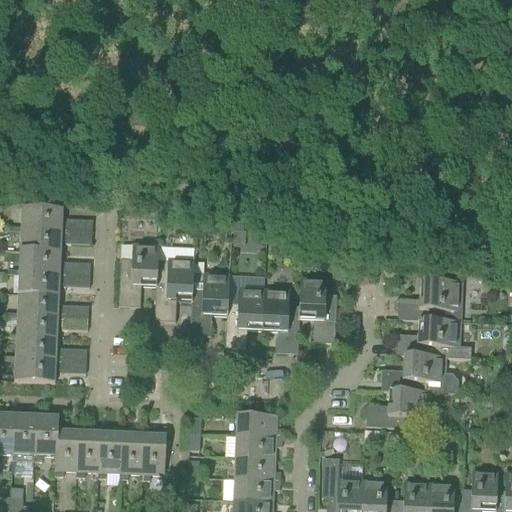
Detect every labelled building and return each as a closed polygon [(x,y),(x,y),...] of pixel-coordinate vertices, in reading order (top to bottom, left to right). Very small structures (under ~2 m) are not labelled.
[(20,211),(19,234),(91,237),(91,224),(66,223),(65,226),(61,226),(61,213),(20,211)] [(91,237),(19,234),(19,255),(59,257),(60,244),(65,244),(64,248),(90,249),(91,237)] [(157,265),(158,250),(132,248),(131,264),(120,264),(118,311),(139,312),(140,290),(155,291),(157,265)] [(191,260),(191,252),(171,251),(171,259),(191,260)] [(19,255),(18,277),(89,280),(89,268),(64,266),(63,270),(59,269),(59,257),(19,255)] [(155,291),(153,326),(174,326),(175,305),(190,306),(191,306),(191,293),(192,293),(193,264),(167,263),(167,265),(157,265),(155,291)] [(18,277),(17,298),(57,300),(58,287),(63,288),(62,291),(88,292),(89,280),(18,277)] [(191,306),(190,306),(189,340),(210,341),(211,320),(226,321),(227,308),(228,279),(202,278),(202,294),(192,293),(191,293),(191,306)] [(299,282),(298,311),(299,311),(298,324),(313,325),(312,346),(333,347),(336,299),(325,299),(325,283),(299,282)] [(443,326),(443,325),(444,315),(460,316),(461,286),(419,284),(418,304),(397,303),(396,324),(417,325),(443,326)] [(226,321),(224,355),(245,356),(246,335),(261,335),(263,294),(238,293),(237,308),(227,308),(226,321)] [(263,294),(261,335),(276,336),(275,357),(297,358),(298,324),(299,311),(298,311),(288,311),(289,295),(263,294)] [(57,300),(17,298),(16,320),(87,323),(87,311),(62,310),(62,313),(57,313),(57,300)] [(16,320),(15,341),(55,343),(56,331),(61,331),(61,334),(86,335),(87,323),(16,320)] [(417,325),(417,340),(395,339),(394,360),(403,360),(442,362),(442,361),(442,351),(458,352),(459,326),(443,325),(443,326),(417,325)] [(15,341),(14,363),(85,366),(85,354),(60,353),(60,356),(55,356),(55,343),(15,341)] [(511,347),(504,347),(503,364),(511,364),(511,347)] [(403,360),(402,375),(381,374),(380,395),(388,396),(388,395),(427,397),(427,396),(430,397),(456,398),(457,384),(451,378),(444,378),(444,361),(442,361),(442,362),(403,360)] [(85,366),(14,363),(13,385),(53,387),(54,374),(59,374),(59,377),(84,378),(85,366)] [(499,390),(498,400),(507,401),(508,391),(499,390)] [(388,395),(388,396),(387,410),(366,409),(365,431),(412,433),(413,422),(428,423),(430,397),(427,396),(427,397),(388,395)] [(0,458),(11,459),(12,459),(14,419),(15,413),(5,413),(5,419),(0,418),(0,458)] [(11,459),(11,465),(12,465),(13,465),(20,465),(20,459),(33,460),(34,460),(35,420),(36,420),(36,414),(27,414),(26,419),(14,419),(12,459),(11,459)] [(33,460),(33,466),(34,466),(41,466),(42,460),(55,461),(56,435),(57,435),(58,415),(48,414),(48,420),(36,420),(35,420),(34,460),(33,460)] [(234,441),(281,443),(281,433),(276,433),(276,420),(235,418),(234,441)] [(190,422),(189,439),(199,439),(200,422),(190,422)] [(55,461),(54,481),(62,481),(63,475),(75,476),(76,476),(78,436),(79,430),(78,430),(69,429),(69,435),(57,435),(56,435),(55,461)] [(75,476),(75,482),(76,482),(84,482),(84,476),(97,477),(98,477),(99,437),(100,437),(100,431),(91,430),(90,436),(78,436),(76,476),(75,476)] [(97,477),(97,483),(105,483),(106,477),(119,478),(121,438),(122,438),(122,432),(121,432),(112,431),(112,437),(100,437),(99,437),(98,477),(97,477)] [(119,478),(118,484),(127,484),(127,478),(140,479),(141,479),(143,439),(144,433),(142,433),(134,432),(134,438),(122,438),(121,438),(119,478)] [(140,479),(140,485),(149,485),(149,479),(163,480),(165,434),(155,433),(155,439),(143,439),(141,479),(140,479)] [(199,439),(189,439),(188,455),(198,455),(199,439)] [(234,441),(233,462),(274,464),(274,451),(280,451),(281,443),(234,441)] [(274,464),(233,462),(232,483),(279,485),(279,476),(273,476),(274,464)] [(359,511),(361,485),(337,484),(338,463),(322,463),(320,503),(326,503),(325,511),(359,511)] [(188,465),(187,481),(197,482),(198,466),(188,465)] [(461,494),(460,507),(461,507),(460,511),(494,511),(495,495),(496,495),(496,477),(471,476),(470,494),(461,494)] [(494,511),(511,511),(511,477),(504,478),(503,496),(496,495),(495,495),(494,511)] [(197,482),(187,481),(186,498),(196,498),(197,482)] [(279,485),(232,483),(232,505),(272,506),(272,494),(278,495),(279,485)] [(361,485),(359,511),(393,511),(394,504),(385,504),(386,486),(361,485)] [(402,505),(394,504),(393,511),(427,511),(428,488),(403,487),(402,505)] [(428,488),(427,511),(460,511),(461,507),(460,507),(452,507),(453,489),(428,488)] [(0,511),(10,511),(10,503),(0,502),(0,511)] [(21,511),(22,503),(10,503),(10,511),(21,511)]
